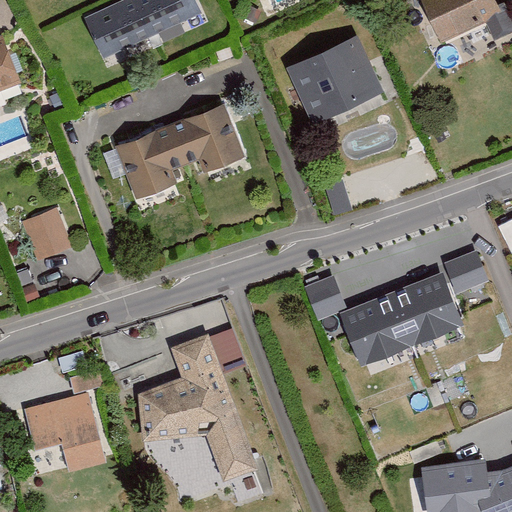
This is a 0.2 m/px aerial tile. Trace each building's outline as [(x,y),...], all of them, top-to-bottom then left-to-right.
[(200,13),(193,0),(125,0),(86,19),(104,57),(200,13)] [(511,25),(499,0),(416,0),(440,50),(485,28),(494,46),(511,37),(511,25)] [(368,24),(297,55),(324,116),(394,85),(368,24)] [(0,95),(19,88),(1,43),(0,43),(0,95)] [(223,110),(115,150),(136,205),(175,190),(171,177),(201,166),(206,178),(243,164),(223,110)] [(57,213),(21,226),(36,266),(72,253),(57,213)] [(511,216),(497,224),(510,251),(511,249),(511,216)] [(478,249),(441,260),(451,292),(487,281),(478,249)] [(442,272),(342,313),(363,365),(464,324),(442,272)] [(301,285),(313,319),(344,308),(332,274),(301,285)] [(258,475),(208,338),(170,352),(182,384),(139,399),(145,449),(206,442),(223,488),(258,475)] [(77,405),(25,418),(35,456),(60,450),(67,479),(104,470),(86,399),(102,395),(97,374),(70,380),(77,405)] [(486,463),(422,471),(427,511),(511,511),(511,467),(502,471),(487,474),(486,463)]
